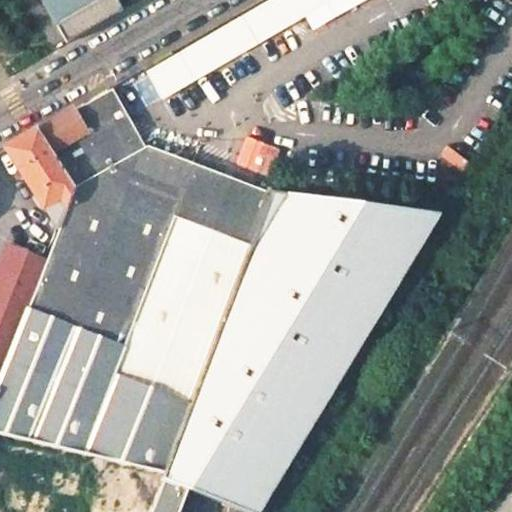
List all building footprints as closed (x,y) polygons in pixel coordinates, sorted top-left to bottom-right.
[(41,0),(42,1),(43,0),(67,0),(56,7),(65,21),(57,26),(67,44),(70,42),(69,39),(118,11),(119,13),(123,11),(116,0),(41,0)] [(43,0),(42,1),(57,26),(65,21),(56,7),(67,0),(43,0)] [(145,144),(112,86),(76,107),(85,122),(81,124),(86,132),(107,170),(131,180),(128,199),(175,217),(252,247),(272,195),(145,144)] [(51,153),(86,132),(81,124),(85,122),(76,107),(72,109),(36,130),(51,153)] [(36,130),(8,146),(21,166),(18,168),(57,229),(65,207),(73,187),(59,166),(52,154),(51,153),(36,130)] [(107,170),(86,132),(51,153),(52,154),(56,161),(59,166),(73,187),(65,207),(57,229),(44,260),(34,286),(85,306),(133,326),(175,217),(128,199),(131,180),(107,170)] [(165,472),(162,481),(164,481),(190,491),(222,503),(245,511),(259,511),(439,215),(434,214),(273,193),(272,195),(252,247),(190,409),(165,472)] [(252,247),(175,217),(133,326),(85,306),(76,328),(124,347),(113,376),(122,380),(171,401),(190,409),(252,247)] [(7,245),(0,263),(0,371),(1,372),(34,286),(44,260),(43,260),(7,245)] [(1,372),(0,373),(0,433),(32,441),(76,328),(85,306),(37,287),(34,286),(1,372)] [(76,328),(32,441),(83,453),(113,376),(124,347),(76,328)] [(113,376),(83,453),(140,467),(165,472),(190,409),(171,401),(122,380),(113,376)] [(180,511),(190,491),(164,481),(151,511),(180,511)]
